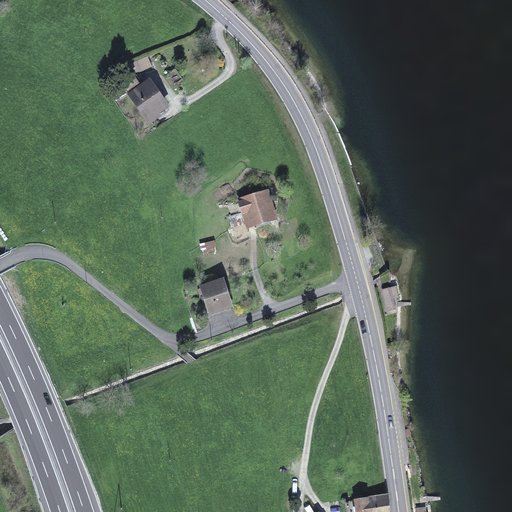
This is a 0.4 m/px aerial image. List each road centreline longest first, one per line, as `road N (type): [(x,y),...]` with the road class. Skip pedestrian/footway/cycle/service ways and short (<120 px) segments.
road 1 (primary): [(204,0),(290,93),(316,148),(363,306),(398,511)]
road 2 (motorway): [(84,511),(0,304)]
road 3 (motorway): [(0,359),(59,511)]
